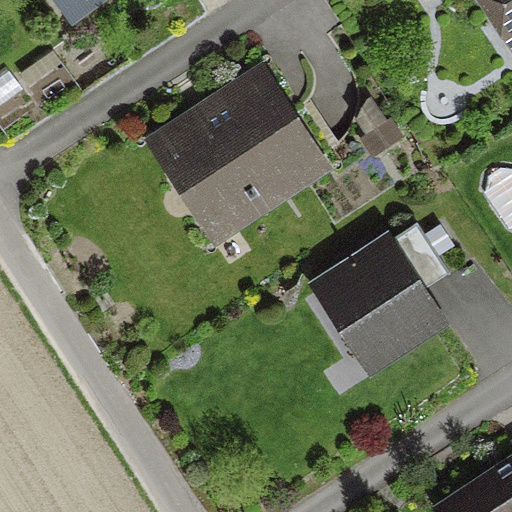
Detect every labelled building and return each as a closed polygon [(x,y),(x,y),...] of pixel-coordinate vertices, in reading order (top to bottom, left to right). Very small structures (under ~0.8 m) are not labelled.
[(511,0),(483,0),(494,15),(511,3),(511,0)] [(276,116),(253,81),(160,142),(206,212),(238,191),(247,205),(327,153),(294,104),(276,116)] [(382,122),(359,139),(369,154),(391,137),(382,122)] [(444,274),(411,223),(324,280),(375,358),(436,319),(418,291),(444,274)] [(511,511),(511,457),(435,509),(436,511),(511,511)]
